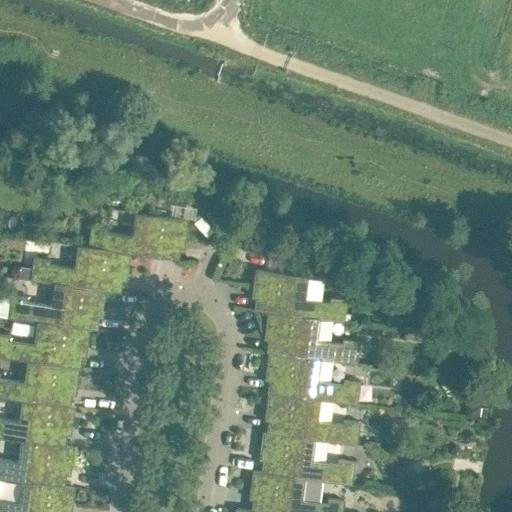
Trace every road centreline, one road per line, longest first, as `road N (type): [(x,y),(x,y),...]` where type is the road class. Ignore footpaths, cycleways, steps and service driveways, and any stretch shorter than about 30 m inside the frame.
road 1 (unclassified): [(214,40),(511,144)]
road 2 (residential): [(200,294),(167,298),(146,318),(127,414),(121,511)]
road 3 (residential): [(204,511),(223,429),(230,338),(221,312),(200,294)]
road 4 (track): [(101,0),(214,40),(228,0)]
